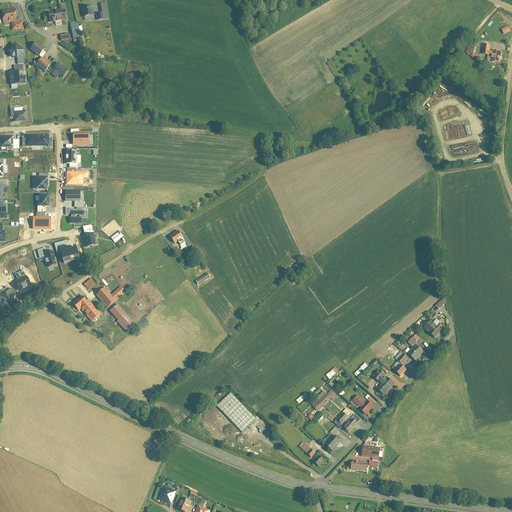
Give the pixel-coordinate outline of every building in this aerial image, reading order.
[(50,22),(67,19),(65,4),(59,5),(60,9),(49,11),(50,22)] [(84,17),(93,15),(91,5),(83,6),(84,17)] [(16,9),(2,10),(3,22),(12,22),(17,21),(16,9)] [(17,21),(12,22),(13,30),(24,29),(24,21),(17,21)] [(71,25),(73,36),(81,34),(78,23),(71,25)] [(501,29),(505,35),(511,31),(509,25),(501,29)] [(30,49),(39,56),(45,48),(36,42),(30,49)] [(15,43),(8,52),(17,59),(24,51),(15,43)] [(484,43),(482,54),(492,55),(493,50),(491,50),(491,44),(484,43)] [(472,56),(479,58),(480,54),(476,53),(477,50),(474,49),(472,56)] [(492,62),(501,63),(503,51),(493,50),(492,55),(492,62)] [(45,71),(51,64),(42,57),(36,65),(45,71)] [(435,72),(446,61),(441,57),(431,68),(435,72)] [(63,77),(69,70),(58,62),(53,69),(55,71),(52,74),(57,78),(60,75),(63,77)] [(19,71),(9,72),(11,85),(26,84),(25,75),(19,76),(19,71)] [(14,116),(15,122),(28,121),(27,110),(23,110),(22,107),(10,108),(11,117),(14,116)] [(37,134),(24,134),(24,147),(37,146),(37,134)] [(50,134),(37,134),(37,146),(50,146),(50,134)] [(14,136),(0,136),(0,151),(8,152),(8,149),(19,149),(19,140),(14,140),(14,136)] [(89,136),(73,136),(73,146),(89,146),(89,136)] [(466,136),(446,140),(447,146),(467,142),(466,136)] [(76,168),(78,168),(78,163),(80,163),(80,156),(77,156),(77,151),(71,151),(72,164),(69,164),(69,169),(76,168)] [(35,190),(48,190),(48,173),(38,173),(38,177),(35,177),(35,190)] [(66,173),(66,186),(84,186),(84,179),(88,179),(88,173),(76,173),(66,173)] [(8,180),(0,180),(0,184),(0,198),(3,198),(3,197),(7,197),(7,192),(3,192),(3,187),(5,187),(6,186),(8,186),(8,180)] [(80,190),(66,190),(66,201),(74,201),(74,208),(84,208),(84,203),(80,203),(80,190)] [(49,195),(39,195),(39,208),(49,207),(49,195)] [(71,217),(68,217),(68,224),(82,224),(82,219),(87,219),(87,211),(80,211),(80,209),(77,209),(77,210),(71,210),(71,208),(66,208),(66,215),(71,215),(71,217)] [(33,230),(51,230),(51,217),(45,217),(36,217),(33,217),(33,230)] [(83,236),(86,247),(98,244),(96,238),(99,238),(98,232),(94,233),(93,228),(83,230),(85,235),(83,236)] [(179,230),(171,236),(176,244),(184,239),(179,230)] [(111,238),(115,243),(124,237),(120,232),(111,238)] [(67,246),(60,247),(64,264),(81,260),(77,246),(68,249),(67,246)] [(45,248),(37,250),(40,258),(46,256),(49,268),(57,265),(53,250),(46,252),(45,248)] [(15,275),(18,280),(25,276),(23,271),(15,275)] [(209,273),(197,281),(200,285),(212,277),(209,273)] [(18,280),(14,282),(19,292),(32,286),(26,276),(25,276),(18,280)] [(85,285),(88,290),(97,283),(93,279),(85,285)] [(112,296),(116,301),(126,292),(122,287),(112,296)] [(105,288),(97,295),(109,309),(117,302),(116,301),(112,296),(105,288)] [(16,296),(10,289),(4,293),(9,299),(10,300),(16,296)] [(3,290),(0,291),(0,305),(9,299),(4,293),(3,290)] [(82,297),(73,304),(80,311),(82,309),(92,321),(101,314),(88,300),(87,301),(82,297)] [(444,299),(436,306),(439,309),(447,302),(444,299)] [(136,324),(119,304),(111,311),(119,320),(118,321),(127,332),(136,324)] [(444,320),(438,314),(432,321),(438,327),(444,320)] [(431,321),(425,328),(436,338),(443,331),(438,327),(432,321),(431,321)] [(414,339),(413,338),(408,343),(414,348),(416,345),(418,343),(417,342),(414,339)] [(414,348),(409,353),(417,360),(424,352),(416,345),(414,348)] [(395,359),(398,361),(404,354),(403,353),(401,352),(395,359)] [(404,354),(398,361),(401,364),(407,357),(404,354)] [(392,368),(395,371),(401,364),(398,361),(392,368)] [(401,364),(395,371),(401,376),(407,369),(401,364)] [(336,367),(327,375),(330,379),(339,372),(336,367)] [(386,375),(380,370),(374,377),(379,382),(384,377),(386,375)] [(382,384),(377,389),(385,396),(395,385),(387,378),(386,379),(382,384)] [(328,393),(333,398),(336,394),(332,389),(328,393)] [(316,398),(319,401),(327,394),(324,391),(316,398)] [(307,392),(297,400),(300,404),(310,396),(307,392)] [(232,393),(218,406),(242,431),(256,419),(232,393)] [(319,401),(314,406),(319,411),(333,398),(328,393),(327,394),(319,401)] [(359,395),(353,401),(361,408),(366,402),(359,395)] [(377,403),(371,397),(368,400),(374,406),(377,403)] [(360,409),(367,415),(374,408),(367,401),(366,402),(361,408),(360,409)] [(347,409),(344,413),(349,417),(353,414),(347,409)] [(349,417),(344,413),(338,419),(343,424),(349,417)] [(357,415),(345,428),(351,433),(362,420),(357,415)] [(334,422),(341,429),(345,425),(343,424),(338,419),(334,422)] [(341,442),(333,435),(325,444),(334,451),(341,442)] [(300,447),(309,454),(313,450),(304,442),(300,447)] [(381,448),(364,446),(363,456),(374,457),(380,458),(381,448)] [(325,461),(321,457),(318,459),(315,463),(320,467),(325,461)] [(369,463),(353,461),(352,470),(368,472),(369,463)] [(177,491),(165,486),(160,499),(172,504),(177,491)] [(187,511),(192,501),(182,497),(177,508),(185,511),(187,511)]
